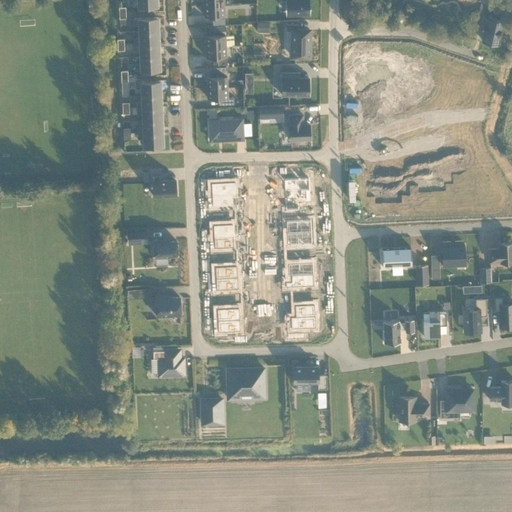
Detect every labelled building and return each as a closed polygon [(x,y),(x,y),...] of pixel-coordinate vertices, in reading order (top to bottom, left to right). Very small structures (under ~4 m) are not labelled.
[(286,0),(287,12),(309,11),(308,0),(286,0)] [(485,12),(487,3),(481,1),(479,10),(485,12)] [(224,4),(204,4),(205,15),(225,14),(224,4)] [(139,30),(158,29),(158,16),(133,17),(133,23),(139,23),(139,30)] [(482,31),(485,31),(483,40),(498,44),(504,20),(488,16),(486,25),(483,24),(482,31)] [(258,21),(258,30),(269,30),(270,21),(258,21)] [(310,45),(310,39),(310,29),(298,29),(298,27),(298,23),(287,23),(286,29),(290,29),(292,29),(292,56),(309,56),(310,45)] [(225,25),(209,26),(209,34),(221,33),(226,33),(225,25)] [(134,37),(134,43),(159,42),(158,29),(139,30),(140,37),(134,37)] [(206,35),(206,46),(226,45),(226,34),(206,35)] [(141,55),(159,54),(159,42),(134,43),(134,49),(140,49),(141,55)] [(226,45),(206,46),(206,56),(219,56),(227,56),(226,45)] [(160,68),(159,54),(141,55),(141,62),(135,62),(135,69),(160,68)] [(227,56),(219,56),(219,60),(219,65),(227,65),(227,56)] [(281,71),(281,77),(282,77),(282,94),(309,94),(309,77),(293,77),(294,71),(281,71)] [(460,79),(451,79),(452,102),(461,102),(461,93),(471,92),(470,72),(460,72),(460,79)] [(480,72),(470,72),(471,92),(481,92),(482,101),(491,100),(490,78),(480,78),(480,72)] [(228,86),(227,75),(207,76),(208,87),(228,86)] [(416,85),(407,85),(408,108),(417,108),(417,99),(427,98),(426,78),(416,79),(416,85)] [(436,78),(426,78),(427,98),(437,98),(438,107),(447,107),(446,84),(437,84),(436,78)] [(142,87),(142,93),(161,93),(160,80),(135,81),(136,87),(142,87)] [(372,91),(363,92),(364,114),(374,114),(373,105),(383,104),(382,84),(372,85),(372,91)] [(393,84),(382,84),(383,104),(394,104),(394,113),(403,113),(402,90),(393,90),(393,84)] [(228,86),(208,87),(208,98),(222,97),(228,97),(228,86)] [(137,106),(161,105),(161,93),(142,93),(142,100),(136,100),(137,106)] [(162,118),(161,105),(137,106),(137,112),(143,112),(143,119),(162,118)] [(283,106),(259,107),(260,120),(273,119),(272,117),(283,116),(283,106)] [(291,124),(289,124),(290,138),(310,137),(310,123),(303,124),(303,113),(290,114),(291,124)] [(138,132),(162,131),(162,118),(143,119),(144,125),(137,126),(138,132)] [(242,118),(209,119),(210,139),(243,138),(242,118)] [(163,144),(162,131),(138,132),(138,138),(144,137),(144,144),(163,144)] [(405,144),(397,145),(398,153),(406,152),(405,144)] [(374,146),(366,146),(366,154),(374,154),(374,146)] [(484,157),(474,157),(475,177),(485,177),(485,170),(494,170),(493,147),(484,147),(484,157)] [(463,148),(454,149),(455,172),(464,171),(464,178),(475,177),(474,157),(464,157),(463,148)] [(441,168),(430,168),(431,189),(442,188),(441,182),(450,181),(449,158),(440,159),(441,168)] [(420,160),(411,160),(412,183),(421,182),(421,189),(431,189),(430,168),(420,169),(420,160)] [(397,179),(387,180),(388,200),(398,199),(398,193),(407,192),(406,170),(397,170),(397,179)] [(376,171),(367,171),(368,194),(377,194),(378,200),(388,200),(387,180),(377,180),(376,171)] [(296,172),(284,172),(285,190),(290,190),(310,189),(309,177),(296,178),(296,172)] [(153,195),(176,194),(176,180),(160,181),(160,175),(154,175),(154,181),(153,181),(153,195)] [(224,181),(211,182),(212,193),(231,193),(236,192),(235,175),(224,175),(224,181)] [(310,189),(290,190),(291,208),(298,207),(297,201),(310,201),(310,189)] [(231,193),(212,193),(212,205),(225,205),(226,211),(232,210),(231,193)] [(298,214),(291,214),(292,232),(312,231),(311,219),(298,220),(298,214)] [(226,223),(213,223),(214,235),(233,234),(233,217),(226,217),(226,223)] [(147,230),(135,231),(136,241),(148,240),(147,230)] [(312,231),(292,232),(293,250),(299,249),(299,243),(312,243),(312,231)] [(233,234),(214,235),(214,247),(227,246),(228,252),(234,252),(233,234)] [(169,240),(169,239),(154,240),(155,256),(156,256),(156,264),(168,263),(168,255),(170,255),(169,254),(177,254),(177,240),(169,240)] [(497,250),(497,248),(490,249),(491,261),(501,261),(501,262),(511,261),(511,242),(500,243),(501,250),(497,250)] [(465,260),(465,244),(441,245),(442,245),(443,261),(465,260)] [(384,266),(410,265),(412,265),(412,264),(410,264),(409,248),(411,247),(409,247),(383,248),(382,248),(382,249),(383,249),(384,265),(383,265),(383,266),(384,266)] [(300,255),(293,256),(294,274),(314,273),(313,261),(300,261),(300,255)] [(228,265),(215,265),(216,277),(235,276),(235,258),(228,259),(228,265)] [(427,264),(418,264),(419,283),(428,283),(427,264)] [(440,278),(439,265),(431,266),(432,278),(440,278)] [(491,281),(491,266),(480,267),(481,281),(491,281)] [(314,273),(294,274),(295,291),(301,291),(301,285),(314,284),(314,273)] [(235,276),(216,277),(216,289),(229,288),(229,294),(236,294),(235,276)] [(141,296),(152,296),(151,287),(141,288),(141,296)] [(156,315),(181,314),(180,296),(165,297),(165,295),(155,296),(156,315)] [(503,295),(494,295),(495,310),(500,310),(500,325),(511,324),(511,302),(503,303),(503,295)] [(302,297),(295,298),(296,315),(316,315),(315,303),(302,303),(302,297)] [(480,318),(480,315),(481,315),(487,314),(486,297),(476,297),(476,307),(476,308),(464,308),(465,331),(481,330),(480,319),(481,319),(481,318),(480,318)] [(230,307),(217,307),(218,319),(237,318),(236,300),(230,301),(230,307)] [(424,321),(424,336),(441,336),(440,325),(447,324),(446,311),(429,312),(430,320),(424,321)] [(296,327),(287,328),(288,337),(303,336),(303,327),(316,326),(316,315),(296,315),(296,327)] [(237,318),(218,319),(218,331),(231,330),(231,336),(241,336),(240,318),(237,318)] [(399,319),(383,320),(384,342),(400,341),(400,329),(406,328),(406,332),(414,331),(413,318),(405,319),(405,322),(399,322),(399,319)] [(184,356),(181,356),(181,348),(165,348),(165,349),(153,350),(153,357),(154,357),(159,357),(159,371),(159,374),(185,373),(184,356)] [(154,357),(153,357),(151,358),(151,372),(159,371),(159,357),(154,357)] [(318,364),(293,364),(294,380),(318,380),(319,386),(327,386),(327,372),(318,372),(318,364)] [(243,367),(227,367),(228,397),(240,397),(240,391),(252,391),(252,397),(265,396),(264,367),(249,367),(249,369),(243,369),(243,367)] [(501,386),(490,386),(490,399),(501,399),(501,402),(511,402),(511,379),(501,380),(501,386)] [(447,388),(447,409),(473,409),(473,388),(447,388)] [(416,396),(399,396),(399,404),(397,404),(397,411),(399,411),(399,419),(416,419),(416,416),(429,416),(429,403),(420,403),(420,404),(416,404),(416,396)] [(222,398),(202,398),(203,422),(223,422),(222,398)]
